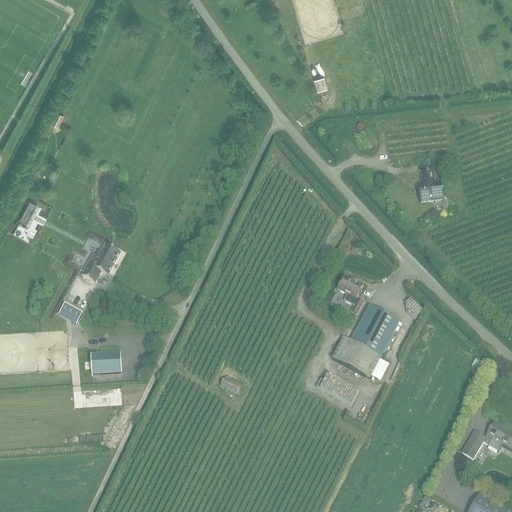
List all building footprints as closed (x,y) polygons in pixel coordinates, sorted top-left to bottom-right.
[(327,81),(337,78),(333,65),(323,68),(327,81)] [(60,114),(67,117),(73,104),(66,101),(60,114)] [(59,127),(64,116),(57,112),(51,124),(59,127)] [(367,128),(366,127),(366,126),(366,125),(365,125),(364,124),(363,124),(362,124),(361,124),(360,124),(359,124),(359,125),(358,125),(357,126),(357,127),(357,128),(357,129),(357,130),(357,131),(358,132),(359,133),(360,133),(360,134),(361,134),(362,134),(363,134),(364,133),(365,133),(366,132),(366,131),(367,130),(367,129),(367,128)] [(365,151),(373,148),(367,133),(359,136),(365,151)] [(441,158),(432,159),(433,166),(442,165),(441,158)] [(418,186),(420,203),(434,201),(434,199),(443,198),(441,183),(434,184),(433,172),(421,173),(422,185),(418,186)] [(37,206),(30,202),(19,223),(26,227),(37,206)] [(120,254),(106,246),(99,259),(94,256),(82,277),(95,284),(101,273),(108,277),(120,254)] [(356,300),(363,287),(345,277),(337,290),(348,296),(344,302),(354,307),(351,313),(357,316),(364,303),(358,300),(358,301),(356,300)] [(74,294),(68,306),(86,314),(92,303),(74,294)] [(60,313),(77,323),(83,314),(65,304),(60,313)] [(381,359),(400,323),(370,307),(351,343),(344,339),(338,350),(332,360),(370,380),(375,370),(381,359)] [(488,363),(493,355),(484,350),(479,358),(488,363)] [(92,376),(122,374),(120,353),(91,355),(92,376)] [(123,360),(122,372),(141,373),(142,361),(123,360)] [(485,365),(475,360),(471,368),(480,373),(485,365)] [(232,370),(228,378),(244,387),(248,379),(232,370)] [(237,394),(241,386),(225,378),(221,386),(228,390),(225,395),(234,399),(237,394)] [(333,383),(342,386),(344,381),(335,378),(333,383)] [(348,379),(344,390),(353,393),(357,383),(348,379)] [(361,411),(369,393),(364,391),(356,409),(361,411)] [(511,434),(495,424),(485,439),(475,433),(462,454),(473,460),(483,443),(498,452),(502,445),(511,450),(511,434)] [(481,494),(470,511),(511,511),(509,511),(481,494)] [(425,498),(422,504),(428,507),(431,501),(425,498)]
